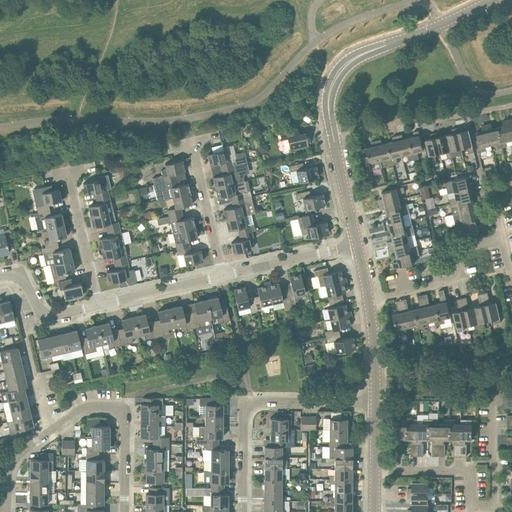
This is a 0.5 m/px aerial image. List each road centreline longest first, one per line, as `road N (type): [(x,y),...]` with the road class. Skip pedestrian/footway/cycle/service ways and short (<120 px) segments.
road 1 (residential): [(357,245),(328,110),(332,85),(356,58),(491,0)]
road 2 (residential): [(242,511),(248,406),(375,402)]
road 3 (residential): [(48,432),(83,409),(117,411),(125,426),(124,511)]
road 4 (residential): [(368,302),(455,281),(460,249),(503,238)]
road 5 (residential): [(496,510),(470,510),(470,471),(375,471)]
road 6 (residential): [(223,276),(357,245)]
road 7 (residential): [(223,276),(192,144)]
road 8 (residential): [(97,306),(67,174)]
road 9 (residential): [(97,306),(223,276)]
road 10 (residential): [(97,306),(43,314),(24,281),(0,276)]
